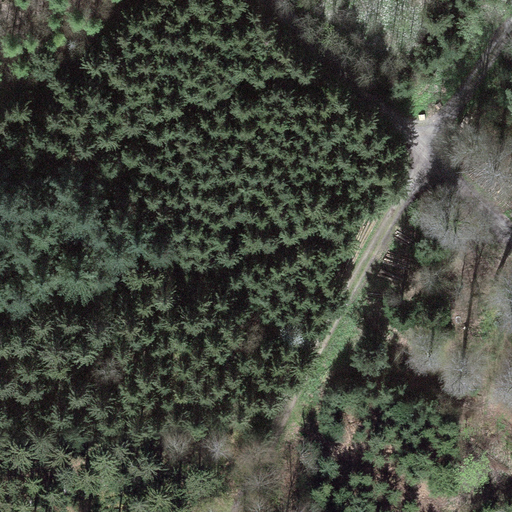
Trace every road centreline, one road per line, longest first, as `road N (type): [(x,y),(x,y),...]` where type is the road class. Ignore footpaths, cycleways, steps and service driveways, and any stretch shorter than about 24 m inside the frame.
road 1 (track): [(511,24),(346,292),(267,441),(241,511)]
road 2 (track): [(511,234),(268,0)]
